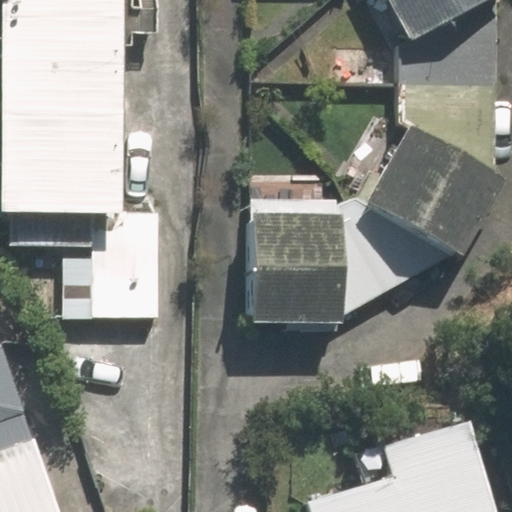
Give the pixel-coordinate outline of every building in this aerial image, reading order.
[(0,0),(0,247),(45,248),(44,321),(150,322),(151,213),(102,212),(104,0),(0,0)] [(486,0),(363,0),(390,51),(486,0)] [(488,188),(392,130),(344,210),(440,268),(488,188)] [(320,331),(328,214),(228,208),(221,324),(320,331)] [(35,511),(15,448),(2,412),(0,405),(0,511),(35,511)] [(481,511),(458,428),(369,453),(377,480),(290,504),(292,511),(481,511)]
